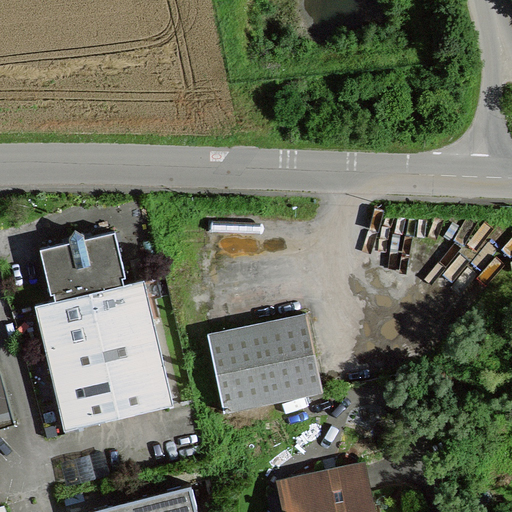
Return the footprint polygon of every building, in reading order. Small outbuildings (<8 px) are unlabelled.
[(174,403),(145,277),(125,282),(123,275),(126,273),(115,228),(85,236),(84,231),(75,226),(68,234),(70,239),(40,246),(51,292),(54,291),(56,299),(35,304),(66,428),(174,403)] [(321,391),(303,315),(205,337),(222,414),(321,391)] [(0,362),(0,361),(0,425),(16,421),(0,362)] [(373,511),(362,465),(290,481),(298,511),(297,511),(373,511)] [(198,511),(191,482),(89,509),(89,511),(198,511)] [(0,511),(9,511),(7,502),(0,503),(0,511)]
